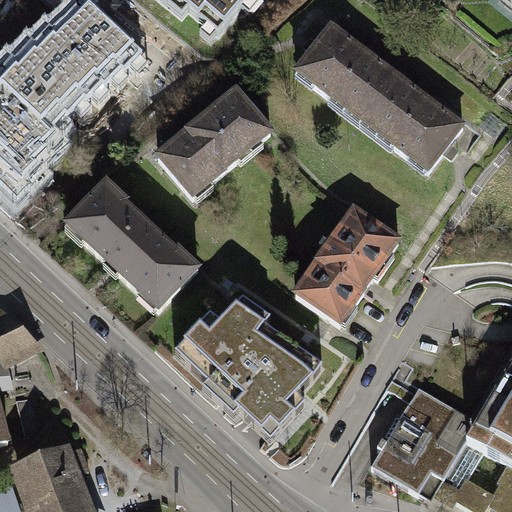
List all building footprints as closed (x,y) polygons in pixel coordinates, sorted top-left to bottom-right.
[(55,134),(63,140),(75,127),(78,130),(94,112),(96,115),(112,97),(115,100),(134,80),(136,82),(151,65),(80,0),(79,0),(43,40),(37,35),(24,50),(29,54),(0,85),(0,89),(47,132),(51,138),(55,134)] [(153,0),(162,7),(168,0),(170,0),(197,22),(215,38),(223,29),(237,12),(247,0),(153,0)] [(293,80),(359,130),(397,80),(332,30),(314,52),(293,80)] [(462,130),(397,80),(359,130),(423,180),(444,153),(462,130)] [(50,148),(56,143),(51,138),(47,132),(0,89),(0,169),(4,174),(11,166),(39,192),(56,174),(55,153),(50,148)] [(236,94),(152,162),(192,210),(276,142),(236,94)] [(125,205),(107,188),(63,236),(155,320),(199,272),(179,254),(177,256),(122,207),(125,205)] [(326,256),(296,299),(341,329),(374,280),(376,282),(393,257),(390,256),(398,244),(353,214),(330,248),(324,244),(319,251),(326,256)] [(222,324),(210,318),(177,354),(272,444),(306,406),(298,397),(314,379),(323,367),(237,308),(222,324)] [(0,317),(0,361),(3,366),(7,366),(38,349),(3,317),(0,317)] [(511,358),(470,431),(412,397),(382,448),(378,446),(373,454),(377,456),(367,472),(414,499),(427,477),(439,485),(442,480),(460,490),(464,484),(481,455),(503,468),(511,473),(511,358)] [(0,446),(7,445),(0,416),(0,385),(11,383),(7,366),(3,366),(0,366),(0,446)] [(34,398),(16,402),(21,423),(39,418),(34,398)] [(71,447),(7,473),(22,511),(97,511),(84,478),(93,474),(83,451),(74,455),(71,447)] [(511,511),(511,473),(503,468),(494,485),(496,486),(489,498),(488,498),(480,511),(475,508),(476,507),(457,496),(457,495),(439,485),(427,477),(414,499),(427,506),(429,502),(447,511),(451,505),(463,511),(482,511),(484,509),(489,511),(511,511)] [(464,484),(460,490),(457,495),(457,496),(476,507),(475,508),(480,511),(488,498),(464,484)] [(0,511),(20,511),(11,486),(0,490),(0,511)]
